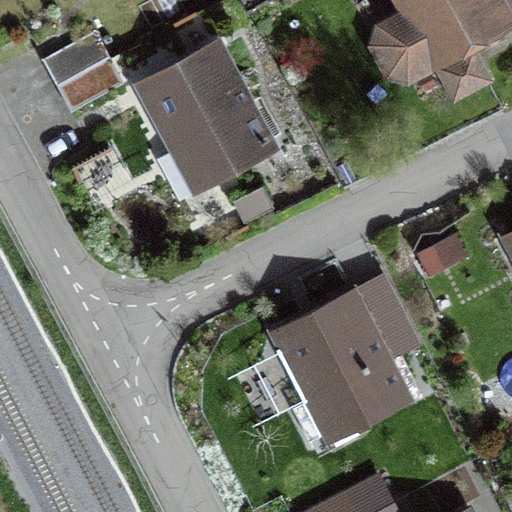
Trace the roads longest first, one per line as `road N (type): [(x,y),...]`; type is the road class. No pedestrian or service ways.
road 1 (residential): [(102,339),(511,137)]
road 2 (residential): [(102,339),(0,153)]
road 3 (residential): [(193,511),(102,339)]
